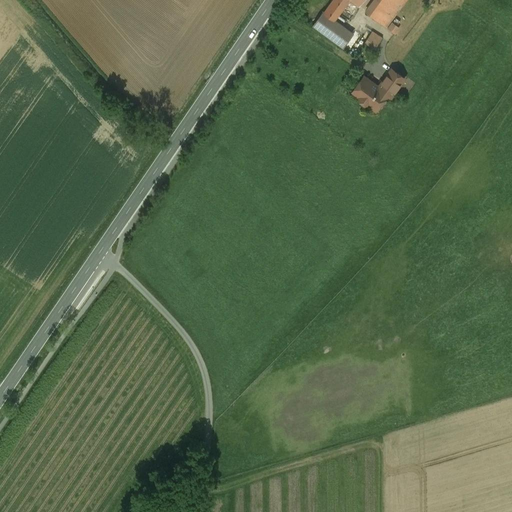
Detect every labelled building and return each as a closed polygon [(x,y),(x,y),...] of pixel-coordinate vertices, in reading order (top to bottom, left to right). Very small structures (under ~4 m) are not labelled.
[(333,0),(328,8),(337,15),(348,0),(350,0),(359,6),(362,0),(333,0)] [(374,0),(366,12),(386,27),(406,0),(374,0)] [(353,33),(324,13),(314,27),(342,48),(353,33)] [(398,28),(392,23),(388,29),(394,33),(398,28)] [(382,38),(371,32),(365,42),(375,48),(382,38)] [(391,69),(378,87),(391,96),(404,78),(391,69)] [(378,87),(363,76),(352,92),(359,98),(359,101),(364,104),(367,104),(373,108),(380,98),(383,100),(387,95),(390,97),(391,96),(378,87)]
